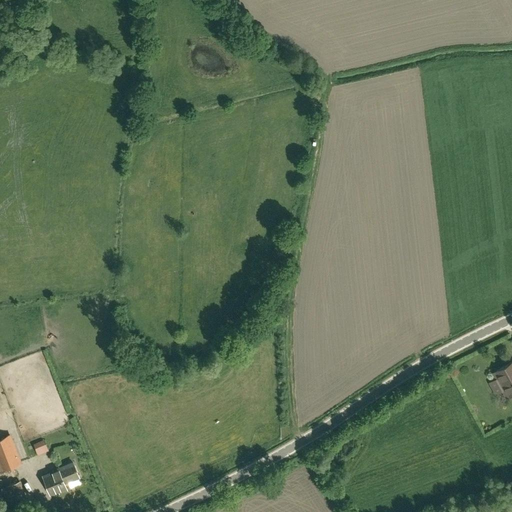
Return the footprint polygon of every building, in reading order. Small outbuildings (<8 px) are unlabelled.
[(511,362),(493,373),(507,397),(511,394),(511,362)] [(0,438),(0,467),(1,470),(19,463),(9,435),(0,438)] [(33,443),(37,454),(48,450),(44,439),(33,443)] [(67,490),(64,482),(79,476),(73,462),(58,468),(59,470),(43,476),(50,493),(58,490),(60,493),(67,490)] [(20,481),(2,487),(8,502),(25,495),(20,481)]
